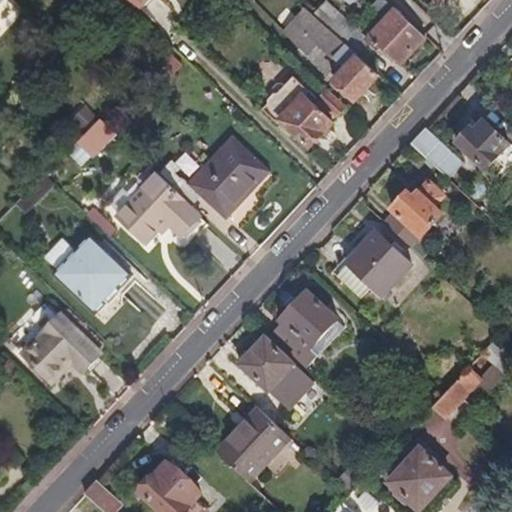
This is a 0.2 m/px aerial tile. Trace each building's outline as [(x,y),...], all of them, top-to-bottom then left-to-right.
[(119,0),(136,15),(149,1),(148,0),(119,0)] [(305,9),(282,33),(306,55),(317,42),(340,63),(338,65),(350,77),(339,88),(360,108),(383,82),(355,56),(336,38),(320,23),(305,9)] [(366,42),(339,17),(332,25),(324,18),(320,23),(336,38),(355,56),(366,44),(376,53),(379,49),(398,67),(424,39),(394,11),(366,42)] [(331,125),(302,98),(307,92),(292,78),(260,111),(276,125),(278,122),(307,149),(331,125)] [(345,108),(325,90),(315,101),(336,119),(345,108)] [(499,141),(509,130),(492,115),(482,126),(476,121),(460,138),(489,165),(505,147),(499,141)] [(71,153),(86,167),(118,132),(103,118),(71,153)] [(427,128),(410,146),(448,180),(464,163),(427,128)] [(225,221),(268,173),(231,139),(188,186),(180,179),(171,189),(191,208),(200,198),(225,221)] [(25,213),(52,185),(44,177),(25,196),(17,205),(25,213)] [(182,240),(202,218),(191,208),(171,189),(163,182),(150,196),(143,190),(117,220),(146,246),(159,231),(165,224),(172,230),(182,240)] [(435,208),(445,197),(429,183),(414,199),(408,194),(393,211),(395,213),(385,224),(412,248),(442,215),(435,208)] [(110,225),(91,208),(84,216),(102,233),(110,225)] [(165,237),(172,230),(165,224),(159,231),(165,237)] [(412,266),(377,234),(338,277),(362,299),(381,278),(392,288),(412,266)] [(131,278),(90,239),(75,256),(62,243),(44,262),(57,275),(53,279),(94,317),(131,278)] [(446,265),(432,251),(424,260),(439,273),(446,265)] [(282,323),(270,336),(297,361),(309,348),(310,349),(311,349),(319,356),(346,328),(308,293),(281,322),(282,323)] [(99,355),(58,317),(57,316),(20,357),(49,385),(70,363),(81,374),(99,355)] [(307,378),(265,338),(239,366),(282,405),(307,378)] [(511,366),(511,362),(492,345),(482,356),(495,367),(504,375),(511,366)] [(306,369),(319,356),(311,349),(310,349),(309,348),(297,361),(306,369)] [(467,397),(476,387),(487,397),(506,377),(504,375),(495,367),(481,382),(468,371),(446,395),(429,413),(441,425),(467,397)] [(487,397),(476,387),(467,397),(478,407),(487,397)] [(351,414),(336,399),(327,409),(342,424),(351,414)] [(291,438),(259,409),(217,455),(250,485),(291,438)] [(421,511),(422,511),(452,479),(421,451),(390,484),(419,511),(421,511)] [(184,511),(201,494),(174,469),(162,482),(156,477),(140,494),(159,511),(184,511)] [(422,511),(434,511),(459,486),(452,479),(422,511)] [(115,511),(121,507),(96,484),(84,496),(101,511),(115,511)]
